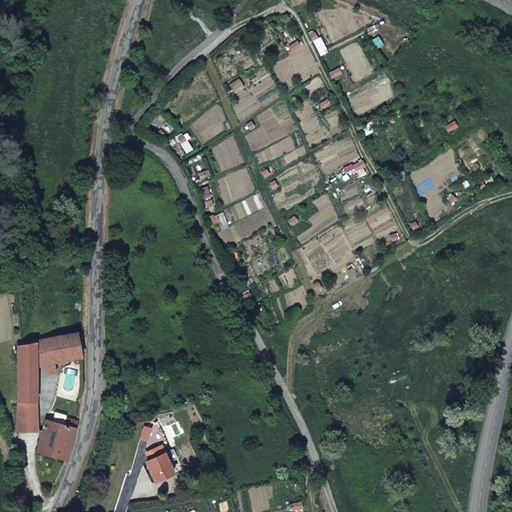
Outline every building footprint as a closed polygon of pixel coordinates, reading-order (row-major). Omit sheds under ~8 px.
[(82,358),(79,332),(17,341),(21,430),(38,428),(37,365),(45,364),(46,373),(57,372),(57,361),(82,358)] [(81,398),(75,397),(71,416),(77,417),(81,398)] [(48,421),(37,453),(64,461),(67,454),(71,445),(76,423),(67,421),(65,426),(48,421)] [(146,427),(142,439),(150,442),(154,429),(146,427)] [(151,462),(148,463),(157,481),(175,472),(162,446),(146,454),(151,462)]
